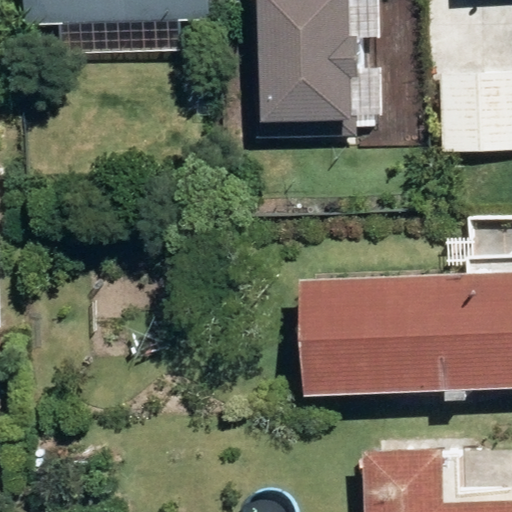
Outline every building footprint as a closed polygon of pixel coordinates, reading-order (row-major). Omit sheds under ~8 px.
[(30,0),(31,23),(218,18),(217,0),(30,0)] [(259,0),(264,137),(365,133),(363,73),(371,73),(370,33),(362,33),(360,0),(259,0)] [(511,147),(511,35),(492,35),(491,73),(450,73),(449,147),(511,147)] [(0,326),(10,326),(4,158),(0,158),(0,326)] [(511,268),(313,274),(316,392),(511,385),(511,268)] [(372,441),(373,511),(511,511),(511,491),(451,492),(451,440),(372,441)]
